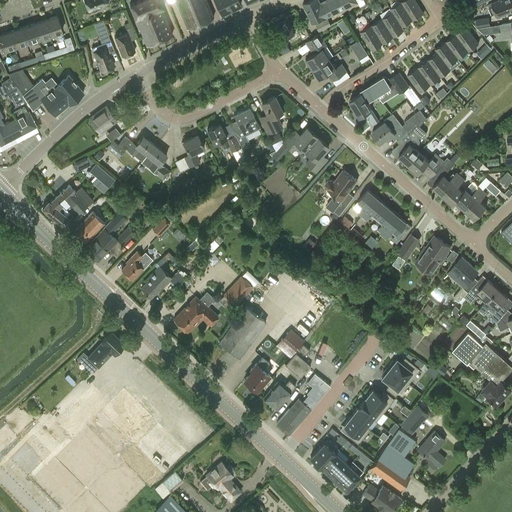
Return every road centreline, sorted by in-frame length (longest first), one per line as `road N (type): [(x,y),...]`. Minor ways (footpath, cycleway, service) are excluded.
road 1 (secondary): [(280,457),(35,228)]
road 2 (residential): [(472,244),(318,108)]
road 3 (tertiary): [(0,185),(77,114),(136,75)]
road 4 (residential): [(136,75),(162,112),(180,120),(279,72)]
road 5 (residential): [(318,108),(438,24),(424,0)]
road 6 (track): [(112,299),(88,336),(0,414)]
road 7 (residential): [(280,457),(377,337)]
road 8 (tertiary): [(136,75),(248,17)]
road 9 (residential): [(511,421),(429,511)]
